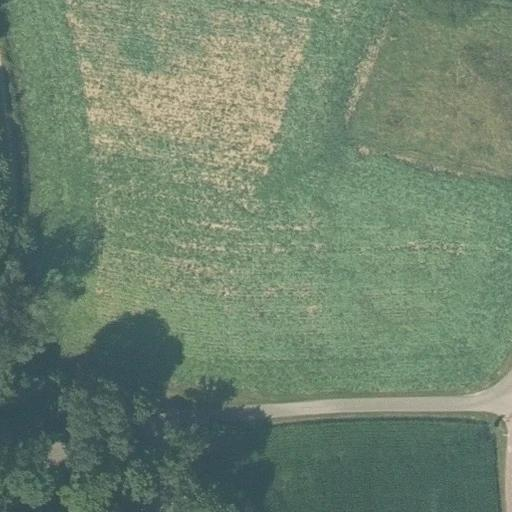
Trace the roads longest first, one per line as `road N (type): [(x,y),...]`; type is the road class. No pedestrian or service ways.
road 1 (unclassified): [(511,400),(157,421),(53,445),(19,478),(6,511)]
road 2 (track): [(0,98),(11,194),(0,265)]
road 3 (track): [(43,405),(186,418)]
